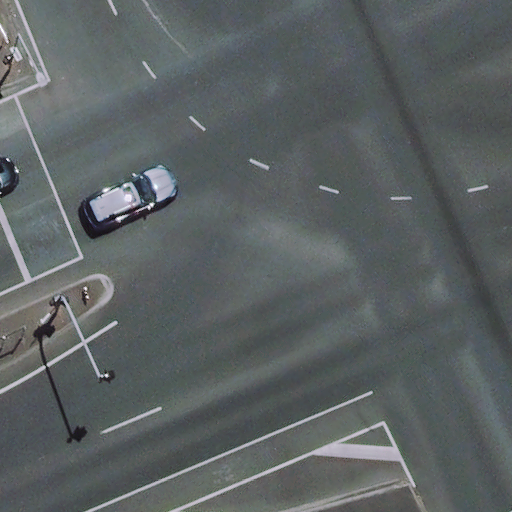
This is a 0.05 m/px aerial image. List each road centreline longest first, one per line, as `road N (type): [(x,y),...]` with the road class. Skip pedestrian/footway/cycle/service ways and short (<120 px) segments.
road 1 (primary): [(419,275),(0,467)]
road 2 (secondary): [(419,275),(196,122)]
road 3 (secondary): [(326,62),(419,275)]
road 4 (trunk): [(419,275),(511,483)]
road 5 (primary): [(0,213),(196,122)]
road 6 (secondary): [(196,122),(130,41),(110,0)]
road 7 (primary): [(196,122),(326,62)]
road 8 (primary): [(326,62),(454,0)]
